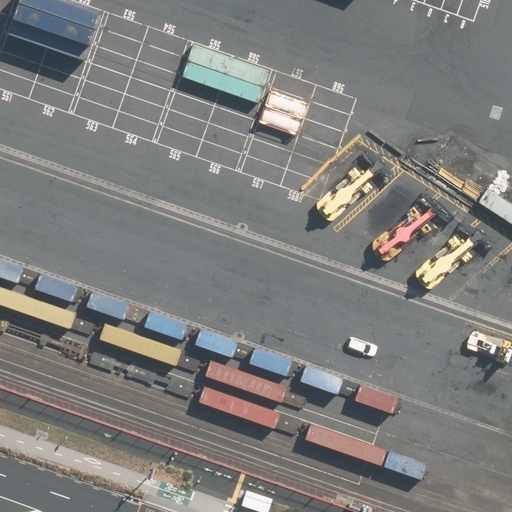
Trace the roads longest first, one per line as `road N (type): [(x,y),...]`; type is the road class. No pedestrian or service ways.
road 1 (unknown): [(421,333),(0,189)]
road 2 (primary): [(0,471),(119,511)]
